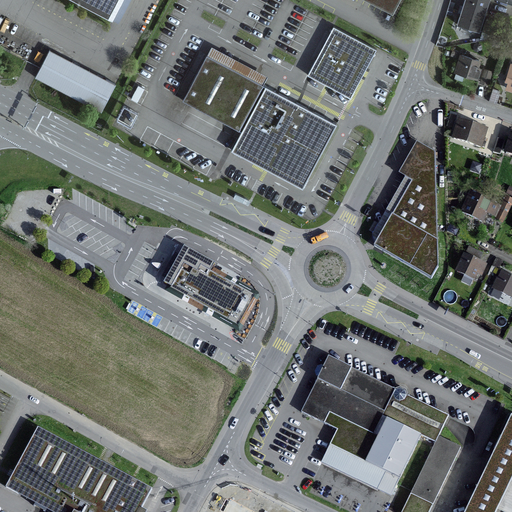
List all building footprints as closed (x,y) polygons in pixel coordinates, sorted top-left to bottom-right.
[(75,0),(113,19),(113,18),(118,21),(129,0),(75,0)] [(370,0),(393,12),(399,0),(370,0)] [(456,24),(480,31),(489,0),(463,0),(461,8),(456,24)] [(378,49),(333,26),(307,76),(351,100),(378,49)] [(268,75),(211,45),(182,100),(241,131),(230,152),(302,190),(337,123),(263,84),(268,75)] [(50,48),(35,77),(101,112),(116,83),(50,48)] [(460,52),(454,71),(456,72),(454,77),(462,80),(464,74),(478,79),(482,66),(480,65),(482,59),(460,52)] [(484,67),(479,82),(488,85),(493,70),(484,67)] [(501,90),(493,88),(489,100),(497,103),(501,90)] [(450,114),(446,126),(453,128),(456,116),(450,114)] [(482,149),(488,128),(458,118),(451,139),(482,149)] [(511,134),(510,134),(503,153),(511,155),(511,134)] [(493,152),(500,154),(505,140),(497,138),(493,152)] [(431,279),(439,267),(436,159),(438,158),(438,155),(436,155),(436,152),(417,141),(398,173),(405,177),(371,235),(375,244),(374,246),(431,279)] [(473,161),(470,171),(479,174),(482,164),(473,161)] [(499,205),(470,191),(460,212),(483,223),(488,214),(493,216),(499,205)] [(250,200),(235,193),(233,197),(248,205),(250,200)] [(511,197),(505,195),(494,219),(503,223),(511,202),(511,197)] [(172,288),(171,289),(238,326),(245,314),(255,296),(212,272),(210,271),(215,262),(184,244),(162,283),(167,285),(172,288)] [(463,253),(455,271),(464,275),(461,282),(470,286),(473,280),(475,281),(478,275),(482,277),(488,264),(463,253)] [(503,261),(496,258),(492,266),(499,269),(503,261)] [(214,268),(212,272),(255,296),(238,326),(171,289),(172,288),(167,285),(164,291),(240,332),(259,297),(258,293),(214,268)] [(498,278),(497,277),(491,288),(491,287),(487,294),(490,296),(491,293),(501,298),(503,295),(511,299),(511,275),(501,270),(498,278)] [(435,441),(436,442),(439,437),(449,416),(408,396),(406,390),(401,387),(394,389),(328,356),(324,366),(321,365),(317,366),(315,369),(314,372),(315,376),(318,378),(301,412),(336,430),(321,463),(384,494),(391,496),(421,436),(435,443),(435,441)] [(511,511),(511,416),(465,511),(496,511),(498,510),(501,511),(511,511)] [(4,488),(49,511),(138,511),(152,487),(38,426),(4,488)] [(429,511),(461,447),(439,437),(436,442),(435,441),(435,443),(401,511),(429,511)]
